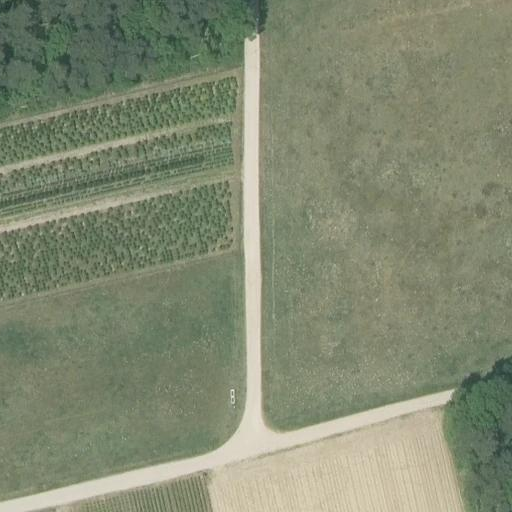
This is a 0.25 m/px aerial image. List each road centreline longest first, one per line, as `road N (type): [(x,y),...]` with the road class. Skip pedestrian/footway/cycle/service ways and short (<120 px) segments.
road 1 (track): [(253,0),(254,451)]
road 2 (track): [(511,386),(254,451)]
road 3 (track): [(254,451),(2,511)]
